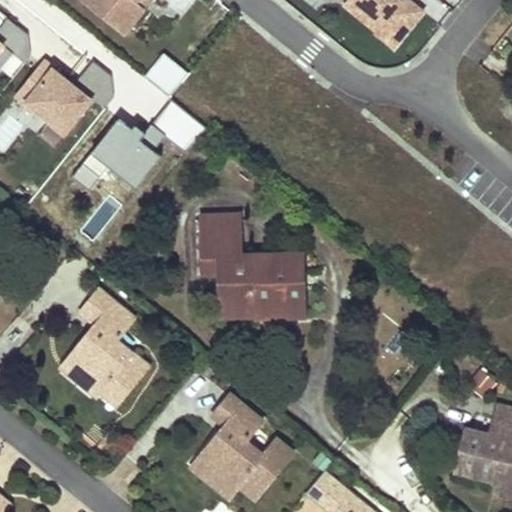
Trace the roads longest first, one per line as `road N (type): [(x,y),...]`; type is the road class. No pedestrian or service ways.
road 1 (residential): [(250,0),(349,83),(417,94)]
road 2 (residential): [(421,511),(276,393)]
road 3 (residential): [(116,511),(0,419)]
road 4 (residential): [(417,94),(511,174)]
